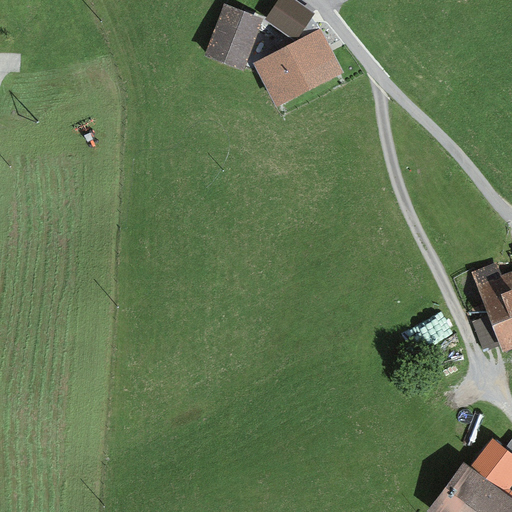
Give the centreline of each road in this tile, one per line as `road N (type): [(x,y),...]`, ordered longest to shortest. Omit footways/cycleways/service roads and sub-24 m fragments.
road 1 (track): [(372,91),(381,159),(461,346),(468,391),(511,435)]
road 2 (track): [(295,0),(372,91),(445,146),(509,234)]
